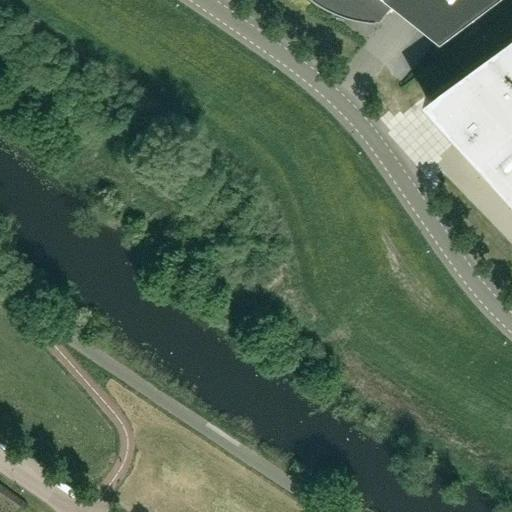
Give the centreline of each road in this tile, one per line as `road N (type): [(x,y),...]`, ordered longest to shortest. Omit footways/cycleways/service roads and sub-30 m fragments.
road 1 (tertiary): [(511,324),(346,108),(202,0)]
road 2 (unknown): [(334,0),(388,47),(346,108)]
